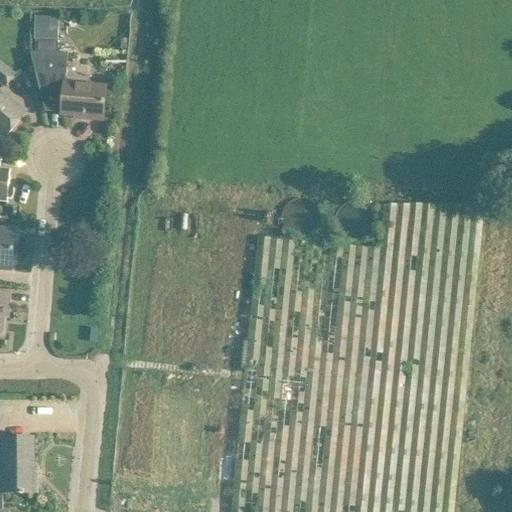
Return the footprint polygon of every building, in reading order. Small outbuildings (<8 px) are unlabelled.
[(86,3),(86,13),(99,13),(100,3),(86,3)] [(53,17),(35,17),(35,40),(35,53),(59,54),(59,40),(52,40),(53,17)] [(86,118),(86,120),(103,122),(106,88),(65,84),(68,54),(59,54),(35,53),(31,53),(40,94),(63,96),(61,116),(86,118)] [(0,84),(5,88),(15,76),(0,63),(0,84)] [(0,91),(0,135),(5,140),(27,113),(0,91)] [(0,170),(2,156),(2,155),(0,154),(0,202),(8,203),(10,170),(0,170)] [(232,511),(455,511),(486,203),(385,206),(381,250),(259,238),(232,511)] [(0,270),(12,271),(12,266),(15,231),(0,230),(0,270)] [(0,334),(2,334),(4,309),(8,309),(10,295),(0,293),(0,334)] [(2,439),(2,493),(0,493),(0,509),(3,510),(3,494),(37,493),(37,478),(34,478),(33,439),(2,439)]
